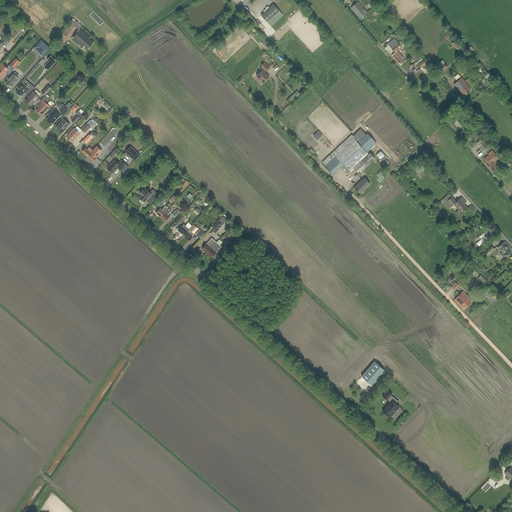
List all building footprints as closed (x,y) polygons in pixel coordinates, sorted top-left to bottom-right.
[(358,2),(350,8),(357,16),(358,16),(360,19),(361,18),(362,19),(366,15),(365,14),(367,13),(358,2)] [(279,11),(273,4),(261,15),(267,22),(279,11)] [(78,30),(81,26),(73,18),(60,33),(65,36),(66,35),(74,26),(78,30)] [(85,46),(88,49),(94,42),(89,39),(90,37),(80,29),(71,39),(82,48),(85,46)] [(397,43),(391,48),(395,53),(392,56),(399,64),(400,63),(401,64),(405,61),(401,56),(402,56),(397,51),(401,48),(397,43)] [(10,65),(14,68),(19,62),(15,59),(10,65)] [(28,61),(22,68),(29,74),(35,67),(28,61)] [(448,68),(441,61),(434,67),(438,71),(436,72),(438,75),(440,74),(441,74),(448,68)] [(265,63),(261,66),(262,67),(260,69),(262,71),(256,76),(263,83),(269,77),(264,72),(266,71),(269,68),(265,63)] [(0,66),(0,77),(1,78),(9,70),(3,64),(0,66)] [(19,79),(17,78),(19,76),(15,73),(14,74),(13,74),(8,79),(9,80),(6,84),(9,87),(10,86),(11,87),(19,79)] [(470,92),(469,90),(471,89),(461,78),(454,85),(463,95),(465,94),(466,95),(470,92)] [(29,88),(23,83),(17,89),(18,90),(16,93),(21,97),(29,88)] [(51,89),(48,86),(41,93),(45,96),(51,89)] [(297,91),(286,101),(290,105),(300,95),(297,91)] [(30,105),(31,105),(32,105),(39,97),(33,92),(28,98),(29,98),(26,102),(30,105)] [(42,115),(50,106),(46,103),(49,100),(45,96),(40,101),(42,102),(38,106),(39,107),(36,111),(40,115),(41,114),(42,115)] [(64,106),(59,112),(63,115),(68,110),(67,109),(69,107),(67,104),(65,107),(64,106)] [(48,116),(49,117),(46,120),(50,124),(51,123),(52,124),(60,116),(53,110),(48,116)] [(75,124),(80,118),(77,115),(72,121),(75,124)] [(57,127),(58,128),(57,129),(60,132),(61,131),(63,132),(70,125),(64,119),(57,127)] [(88,128),(89,129),(91,131),(96,126),(98,124),(92,119),(91,121),(90,120),(87,124),(90,127),(88,128)] [(81,129),(85,133),(89,129),(88,128),(90,127),(87,124),(86,123),(81,129)] [(80,134),(74,129),(68,135),(69,136),(67,138),(71,142),(71,141),(72,142),(80,134)] [(360,130),(353,136),(352,135),(322,162),(330,171),(340,162),(348,170),(367,152),(366,150),(359,143),(358,142),(366,135),(360,130)] [(319,131),(313,136),(317,140),(322,135),(319,131)] [(483,141),(479,145),(484,151),(488,147),(483,141)] [(97,146),(96,147),(93,150),(87,157),(93,162),(96,158),(102,151),(97,146)] [(134,161),(140,155),(130,146),(125,152),(134,161)] [(93,150),(90,148),(89,147),(87,150),(85,148),(82,152),(87,157),(93,150)] [(484,159),(487,162),(485,163),(492,172),(494,171),(495,172),(498,169),(500,167),(495,161),(499,158),(496,155),(492,151),(488,154),(489,155),(488,157),(487,156),(484,159)] [(375,159),(370,153),(354,168),(359,174),(364,169),(375,159)] [(114,160),(112,163),(109,167),(107,169),(112,174),(118,167),(121,170),(126,165),(122,160),(118,164),(114,160)] [(178,192),(180,194),(190,183),(183,177),(181,179),(183,181),(180,185),(183,188),(178,192)] [(354,188),(360,194),(370,184),(364,178),(354,188)] [(141,195),(139,197),(144,203),(150,196),(153,199),(157,194),(153,189),(150,193),(146,189),(144,192),(142,190),(139,193),(141,195)] [(173,197),(168,201),(171,205),(176,200),(173,197)] [(451,197),(446,202),(451,207),(454,205),(459,210),(456,213),(459,216),(460,217),(462,215),(462,214),(468,208),(464,204),(466,202),(462,197),(456,202),(451,197)] [(161,217),(168,210),(167,209),(170,206),(168,203),(163,209),(161,207),(163,205),(162,204),(164,202),(161,199),(156,205),(159,209),(156,213),(161,217)] [(168,210),(161,217),(166,222),(170,217),(168,215),(170,212),(168,210)] [(222,226),(218,222),(211,230),(216,234),(222,226)] [(184,235),(194,225),(194,224),(189,229),(184,224),(178,230),(184,235)] [(194,225),(184,235),(189,240),(192,237),(190,235),(193,233),(194,234),(198,229),(194,225)] [(200,230),(195,235),(200,239),(204,234),(200,230)] [(207,253),(216,243),(212,238),(202,249),(207,253)] [(216,243),(207,253),(212,258),(221,247),(216,243)] [(504,243),(498,248),(502,252),(500,254),(503,258),(506,255),(507,256),(511,253),(508,250),(509,248),(504,243)] [(223,254),(228,249),(225,246),(220,251),(223,254)] [(494,250),(491,247),(484,253),(487,256),(494,250)] [(463,308),(464,307),(465,309),(471,303),(470,302),(471,301),(463,292),(455,300),(463,308)] [(361,377),(372,387),(386,372),(374,362),(361,377)] [(394,415),(393,414),(399,407),(396,404),(398,402),(391,396),(392,395),(387,391),(382,396),(387,401),(388,400),(390,402),(386,406),(387,406),(382,412),(389,418),(391,417),(392,417),(394,415)]
